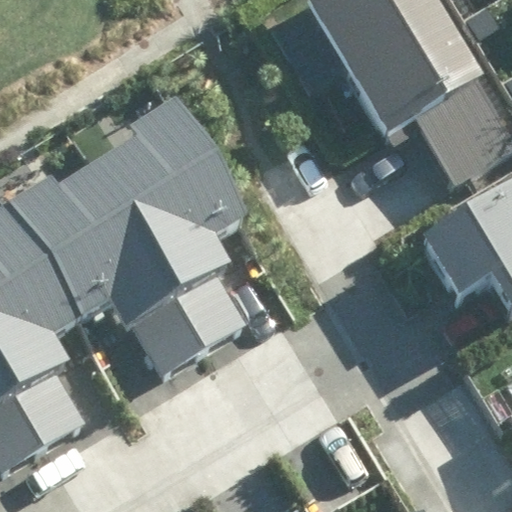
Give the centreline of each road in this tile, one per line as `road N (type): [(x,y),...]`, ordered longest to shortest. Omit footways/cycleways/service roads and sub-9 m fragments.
road 1 (residential): [(384,330),(78,511)]
road 2 (residential): [(287,138),(384,330)]
road 3 (residential): [(384,330),(492,511)]
